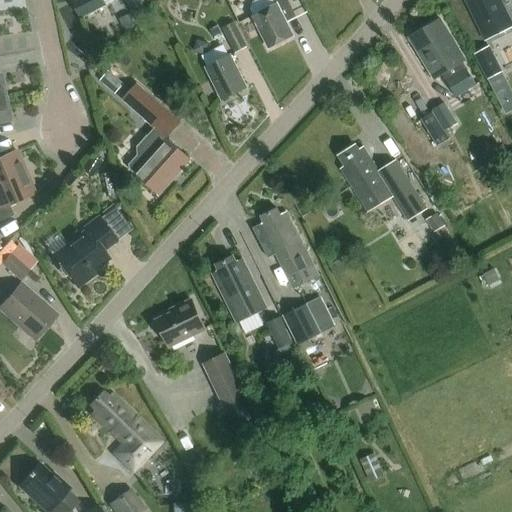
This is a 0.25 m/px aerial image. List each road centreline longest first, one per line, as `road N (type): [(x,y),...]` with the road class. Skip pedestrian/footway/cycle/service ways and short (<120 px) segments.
road 1 (unclassified): [(0,434),(396,0)]
road 2 (unclassified): [(62,127),(36,0)]
